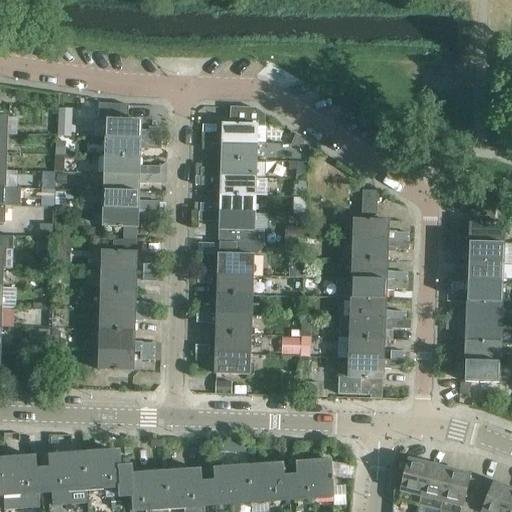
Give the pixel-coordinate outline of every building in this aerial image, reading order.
[(141,132),(141,122),(129,122),(129,106),(100,104),(99,122),(108,122),(107,139),(162,141),(162,133),(141,132)] [(71,134),(73,108),(62,107),(60,133),(71,134)] [(265,126),(265,115),(255,108),(230,108),(230,125),(224,125),(224,134),(203,134),(202,142),(203,142),(257,144),(257,126),(265,126)] [(161,149),(162,141),(107,139),(107,157),(140,158),(140,150),(148,148),(161,149)] [(256,162),(257,144),(203,142),(203,150),(215,151),(223,151),(223,161),(256,162)] [(140,167),(140,158),(107,157),(106,175),(161,176),(161,168),(140,167)] [(256,179),(256,162),(223,161),(223,169),(215,169),(215,170),(202,169),(201,178),(256,179)] [(10,170),(9,204),(17,205),(19,170),(10,170)] [(147,185),(147,184),(160,184),(161,176),(106,175),(106,192),(139,193),(139,185),(147,185)] [(54,190),(54,178),(45,178),(45,190),(54,190)] [(255,197),(256,179),(201,178),(201,186),(214,186),(214,187),(222,187),(222,196),(255,197)] [(138,203),(139,193),(106,192),(105,210),(159,212),(160,204),(138,203)] [(377,217),(378,192),(363,192),(363,216),(377,217)] [(255,215),(255,197),(222,196),(222,205),(195,204),(195,212),(197,212),(197,213),(200,213),(222,214),(255,215)] [(71,208),(72,199),(60,199),(59,207),(71,208)] [(147,221),(147,219),(159,220),(159,212),(105,210),(104,228),(120,228),(138,229),(138,220),(147,221)] [(254,233),(255,215),(222,214),(200,213),(200,221),(221,222),(221,232),(244,232),(254,233)] [(494,225),(494,213),(472,213),(472,224),(494,225)] [(388,233),(389,222),(355,221),(355,240),(388,242),(396,242),(409,242),(409,234),(396,234),(396,233),(388,233)] [(505,225),(494,225),(472,224),(471,235),(463,235),(463,236),(450,235),(450,243),(504,245),(505,225)] [(141,241),(142,229),(138,229),(120,228),(120,241),(137,241),(141,241)] [(244,245),(244,232),(221,232),(221,244),(244,245)] [(387,261),(388,242),(355,240),(354,260),(387,261)] [(408,251),(409,242),(396,242),(395,250),(408,251)] [(503,265),(504,245),(450,243),(450,252),(462,252),(462,254),(470,254),(470,264),(503,265)] [(244,257),(245,245),(244,245),(221,244),(220,256),(244,257)] [(136,273),(137,253),(104,252),(103,272),(136,273)] [(253,257),(244,257),(220,256),(220,276),(253,277),(253,257)] [(387,272),(387,261),(354,260),(353,280),(407,282),(408,274),(395,273),(387,272)] [(503,285),(503,265),(470,264),(470,274),(462,274),(462,275),(449,275),(448,283),(462,283),(469,284),(503,285)] [(157,274),(157,266),(144,266),(144,274),(157,274)] [(212,276),(212,268),(199,267),(199,275),(212,276)] [(136,293),(136,273),(103,272),(102,292),(136,293)] [(157,282),(157,274),(144,274),(144,282),(157,282)] [(211,284),(212,276),(199,275),(198,283),(211,284)] [(252,297),(253,277),(220,276),(219,296),(252,297)] [(395,291),(395,289),(407,290),(407,282),(353,280),(353,299),(386,301),(386,291),(395,291)] [(461,291),(462,283),(448,283),(448,291),(461,291)] [(502,305),(503,285),(469,284),(469,303),(502,305)] [(135,313),(136,293),(102,292),(102,312),(135,313)] [(251,317),(252,297),(219,296),(218,316),(251,317)] [(385,311),(386,301),(353,299),(352,319),(406,321),(406,313),(393,313),(385,311)] [(62,311),(63,303),(55,303),(54,311),(62,311)] [(501,324),(502,305),(469,303),(468,313),(460,313),(460,315),(447,314),(447,322),(501,324)] [(156,314),(156,305),(143,305),(143,313),(156,314)] [(210,315),(211,307),(198,307),(197,315),(210,315)] [(62,319),(62,311),(54,311),(54,318),(62,319)] [(134,333),(135,322),(143,322),(143,321),(156,322),(156,314),(143,313),(135,313),(102,312),(101,332),(134,333)] [(251,336),(251,317),(218,316),(210,315),(197,315),(197,323),(210,323),(210,325),(218,325),(218,335),(251,336)] [(393,330),(393,329),(406,329),(406,321),(352,319),(351,339),(384,340),(385,330),(393,330)] [(500,344),(501,324),(447,322),(447,331),(459,331),(459,332),(467,332),(467,343),(500,344)] [(51,340),(52,332),(44,332),(43,340),(51,340)] [(59,340),(59,332),(52,332),(51,340),(59,340)] [(134,343),(134,333),(101,332),(101,351),(155,353),(155,345),(142,344),(142,343),(134,343)] [(250,356),(251,336),(218,335),(217,355),(250,356)] [(282,353),(312,355),(313,337),(283,335),(282,353)] [(383,360),(384,340),(351,339),(350,359),(383,360)] [(499,364),(500,344),(467,343),(467,353),(459,353),(459,354),(446,354),(445,362),(499,364)] [(209,354),(209,346),(196,346),(196,354),(209,354)] [(143,363),(143,361),(155,361),(155,353),(101,351),(100,371),(133,373),(134,363),(143,363)] [(404,361),(405,353),(391,352),(391,360),(404,361)] [(209,363),(209,354),(196,354),(196,362),(209,363)] [(249,376),(250,356),(217,355),(216,375),(249,376)] [(383,380),(383,370),(391,370),(391,369),(404,369),(404,361),(391,360),(383,360),(350,359),(350,378),(339,378),(339,395),(361,396),(362,380),(383,380)] [(499,384),(499,364),(445,362),(445,370),(457,371),(457,372),(466,372),(465,383),(499,384)] [(113,449),(113,438),(88,438),(87,449),(113,449)] [(128,497),(126,467),(120,467),(119,453),(85,455),(87,487),(103,486),(103,490),(121,489),(121,497),(127,497),(128,497)] [(87,487),(85,455),(50,458),(50,470),(44,470),(46,493),(49,493),(52,493),(53,505),(88,503),(87,487)] [(46,493),(44,470),(37,471),(37,459),(2,461),(4,493),(20,492),(21,496),(40,495),(39,494),(43,493),(46,493)] [(419,506),(431,466),(409,461),(408,464),(404,463),(401,474),(396,473),(394,500),(419,506)] [(332,463),(332,462),(297,465),(298,477),(292,477),(293,500),(296,500),(300,500),(300,501),(319,499),(318,496),(335,494),(333,476),(332,463)] [(333,476),(355,479),(356,473),(357,466),(332,463),(333,476)] [(293,500),(292,477),(285,478),(284,466),(250,468),(252,500),(268,499),(268,503),(287,502),(287,501),(291,500),(293,500)] [(440,511),(452,471),(431,466),(419,506),(440,511)] [(169,511),(169,506),(167,474),(133,476),(133,467),(126,467),(128,497),(134,497),(134,511),(138,511),(147,511),(169,511)] [(252,500),(250,468),(215,471),(216,483),(209,483),(211,506),(213,506),(217,506),(217,511),(238,511),(241,511),(240,501),(252,500)] [(211,506),(209,483),(203,484),(202,471),(167,474),(169,506),(185,505),(185,511),(204,511),(204,506),(208,506),(211,506)] [(441,511),(472,511),(482,483),(470,480),(471,477),(471,476),(463,474),(452,471),(440,511),(441,511)] [(505,511),(511,496),(511,490),(494,484),(493,487),(482,483),(472,511),(505,511)] [(121,511),(122,511),(121,497),(111,498),(112,511),(121,511)] [(43,511),(43,503),(28,504),(29,511),(43,511)]
